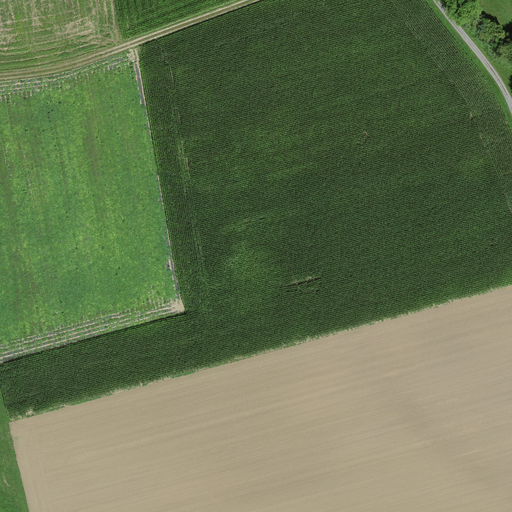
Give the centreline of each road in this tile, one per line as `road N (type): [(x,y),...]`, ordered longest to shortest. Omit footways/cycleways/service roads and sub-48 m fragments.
road 1 (track): [(0,74),(72,63),(254,0)]
road 2 (track): [(436,0),(511,110)]
